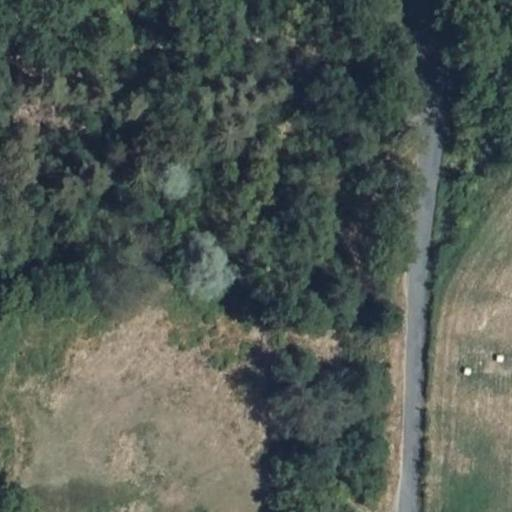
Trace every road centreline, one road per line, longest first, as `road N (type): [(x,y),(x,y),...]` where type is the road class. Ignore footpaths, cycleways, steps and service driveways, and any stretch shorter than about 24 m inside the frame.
road 1 (tertiary): [(415,0),(433,40),(436,116),(420,235),(412,511)]
road 2 (track): [(436,116),(379,175),(354,244),(359,286),(336,367),(330,468),(367,511)]
